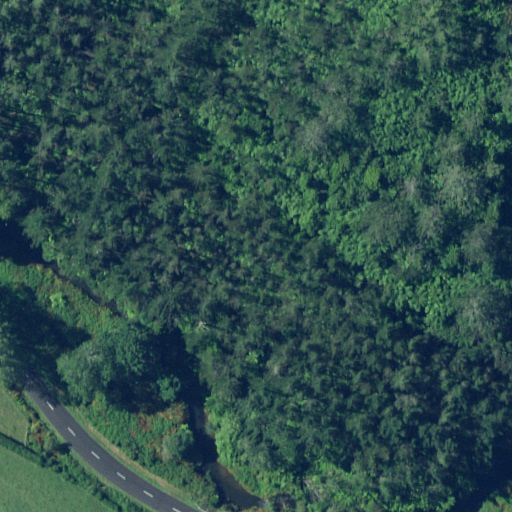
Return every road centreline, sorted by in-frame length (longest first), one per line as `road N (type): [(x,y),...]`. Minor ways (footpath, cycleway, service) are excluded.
road 1 (track): [(216,0),(206,81),(223,185),(293,247),(413,280),(511,280)]
road 2 (tertiary): [(0,342),(96,458),(181,511)]
